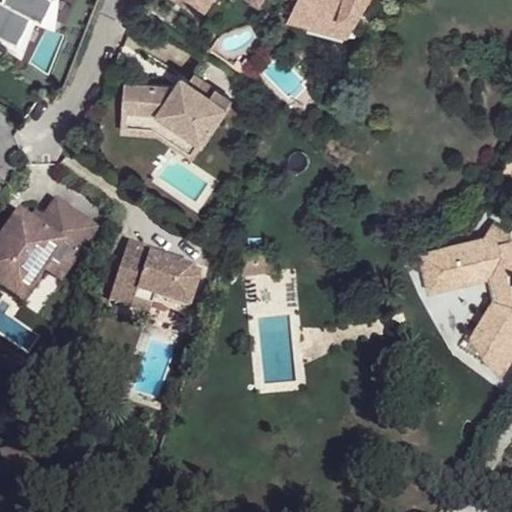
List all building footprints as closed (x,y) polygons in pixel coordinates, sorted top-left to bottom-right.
[(0,0),(0,37),(19,47),(34,18),(44,22),(55,0),(0,0)] [(298,0),(289,21),(308,31),(314,28),(336,38),(342,35),(343,33),(357,39),(375,0),(298,0)] [(174,87),(129,83),(127,112),(162,114),(206,145),(236,102),(197,75),(192,83),(186,79),(178,90),(174,87)] [(162,114),(127,112),(125,132),(162,135),(197,159),(206,145),(162,114)] [(98,234),(56,204),(38,230),(64,248),(80,259),(98,234)] [(38,230),(19,216),(0,242),(0,292),(11,276),(33,292),(45,275),(64,248),(38,230)] [(511,229),(498,222),(488,240),(440,249),(444,276),(469,272),(471,285),(494,281),(497,301),(492,302),(468,343),(483,351),(501,374),(511,355),(511,229)] [(248,262),(278,258),(277,244),(247,248),(248,262)] [(153,253),(130,245),(111,304),(133,312),(139,295),(156,301),(191,313),(203,275),(152,258),(153,253)] [(80,259),(64,248),(45,275),(61,285),(80,259)] [(432,291),(471,285),(469,272),(444,276),(440,249),(425,252),(432,291)] [(279,269),(278,258),(248,262),(249,272),(279,269)] [(11,276),(0,292),(22,307),(33,292),(11,276)] [(156,301),(139,295),(133,312),(151,318),(156,301)]
